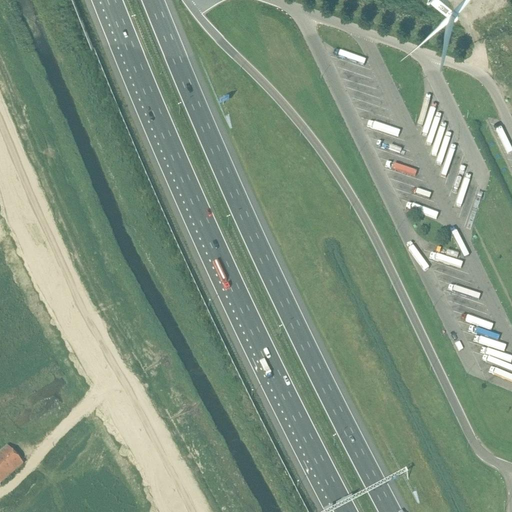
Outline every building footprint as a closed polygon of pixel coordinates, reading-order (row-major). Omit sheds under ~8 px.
[(335,48),(361,54),(363,48),(336,42),(335,48)] [(374,85),(376,81),(353,73),(351,78),(374,85)] [(423,86),(413,116),(419,118),(429,88),(423,86)] [(381,121),(382,115),(368,112),(366,117),(381,121)] [(370,126),(388,133),(390,127),(372,121),(370,126)] [(383,139),(405,145),(406,140),(384,134),(383,139)] [(404,193),(402,198),(433,208),(435,204),(404,193)] [(441,247),(439,252),(454,258),(456,253),(441,247)] [(453,293),(480,299),(481,294),(454,288),(453,293)] [(488,365),(511,374),(511,367),(491,359),(488,365)] [(18,397),(3,407),(8,415),(24,404),(18,397)]
